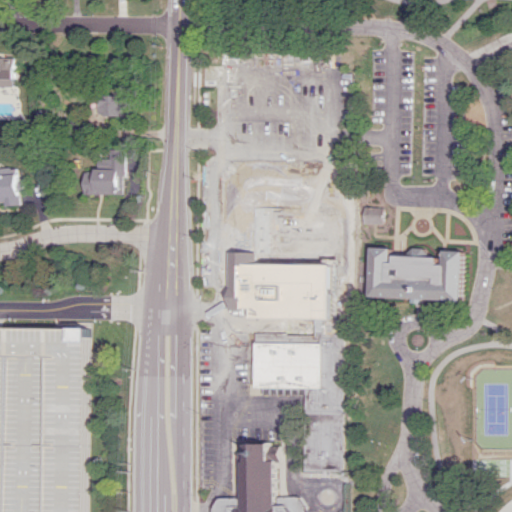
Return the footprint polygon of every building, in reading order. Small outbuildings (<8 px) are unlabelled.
[(0,58),(0,85),(15,86),(15,59),(0,58)] [(125,116),(126,96),(99,94),(98,115),(125,116)] [(125,194),(126,149),(111,148),(111,169),(86,168),(85,193),(125,194)] [(0,175),(0,201),(5,202),(5,205),(20,204),(18,174),(0,175)] [(386,223),(387,207),(368,206),(367,222),(386,223)] [(376,248),(374,294),(463,298),(466,252),(447,251),(446,263),(442,263),(442,256),(432,255),(427,248),(415,248),(407,254),(399,254),(399,262),(393,261),(394,248),(376,248)] [(257,334),(256,383),(263,383),(263,391),(308,392),(307,466),(344,466),(347,281),(289,280),(288,335),(257,334)] [(89,511),(91,328),(0,326),(0,511),(89,511)] [(223,497),(215,509),(215,511),(308,511),(299,495),(278,495),(278,460),(282,460),(282,444),(273,444),(273,442),(248,442),(248,447),(239,447),(239,460),(243,460),(243,497),(223,497)]
